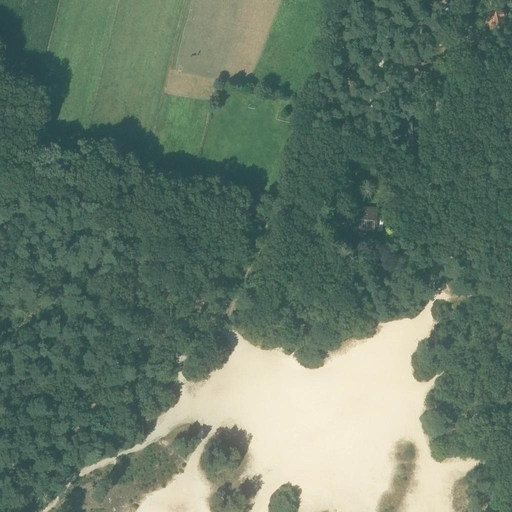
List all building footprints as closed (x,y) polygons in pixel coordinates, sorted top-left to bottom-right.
[(363,5),(361,15),(376,19),(379,9),(363,5)] [(504,11),(488,14),(491,29),(507,26),(504,11)] [(425,17),(419,39),(436,43),(437,39),(439,29),(441,21),(425,17)] [(350,52),(354,42),(340,37),(336,48),(350,52)] [(417,60),(414,78),(428,81),(429,77),(431,67),(432,63),(417,60)] [(348,74),(345,85),(358,89),(361,78),(348,74)] [(321,103),(318,118),(332,121),(335,107),(321,103)] [(420,111),(414,111),(414,116),(405,116),(405,125),(404,125),(404,137),(419,137),(419,126),(420,126),(420,111)] [(361,132),(377,136),(379,127),(364,122),(361,132)] [(352,184),(363,185),(365,160),(354,160),(352,184)] [(310,198),(295,196),(293,207),(309,209),(310,198)] [(343,218),(342,227),(351,227),(351,224),(356,224),(356,230),(382,232),(383,216),(377,216),(377,211),(377,209),(358,207),(358,209),(357,220),(351,219),(351,218),(343,218)] [(295,293),(305,294),(306,285),(296,284),(295,293)]
